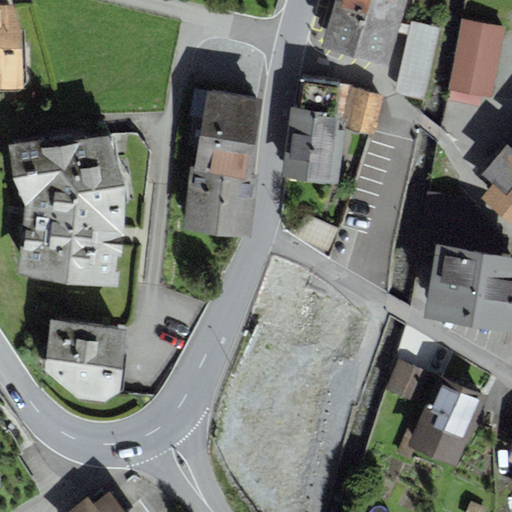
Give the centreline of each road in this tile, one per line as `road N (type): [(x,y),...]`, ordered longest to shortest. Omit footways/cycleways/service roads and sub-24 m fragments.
road 1 (tertiary): [(156,428),(190,387),(259,234),(303,0)]
road 2 (tertiary): [(0,357),(26,399),(69,438),(108,445),(156,428)]
